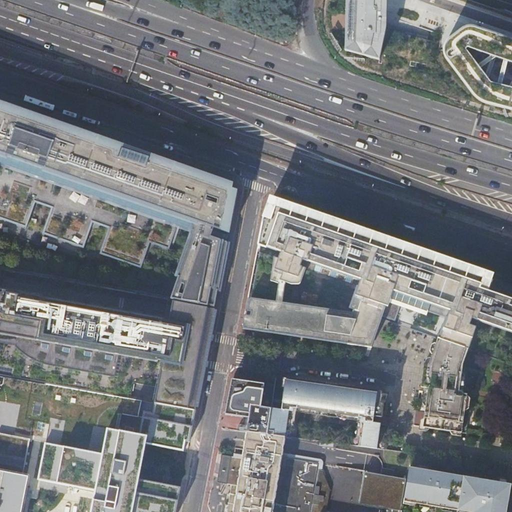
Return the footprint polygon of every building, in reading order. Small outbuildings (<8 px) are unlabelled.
[(389,0),(351,0),(349,57),(380,65),(426,76),(430,36),(389,27),(389,0)] [(511,86),(493,81),(469,48),(471,47),(511,60),(511,37),(477,26),(472,25),(466,27),(451,37),(448,42),(447,46),(447,53),(472,89),(475,93),(482,98),(491,101),(511,106),(511,86)] [(232,189),(233,183),(203,173),(150,156),(150,158),(123,149),(120,158),(118,157),(121,147),(43,122),(0,107),(0,217),(27,227),(36,202),(52,208),(43,233),(84,247),(93,222),(109,227),(100,253),(141,267),(150,242),(169,248),(177,225),(193,231),(178,276),(179,276),(170,300),(174,300),(214,309),(216,299),(218,290),(219,291),(228,243),(227,243),(227,242),(211,236),(214,228),(230,234),(234,213),(238,192),(232,189)] [(425,254),(419,252),(272,201),(266,218),(264,217),(262,229),(255,262),(243,325),(244,325),(243,329),(283,335),(319,340),(372,348),(381,319),(382,317),(395,321),(401,305),(427,314),(428,311),(446,318),(438,339),(468,349),(469,350),(477,327),(470,325),(472,318),(483,322),(511,332),(511,300),(491,294),(496,279),(463,268),(444,261),(438,259),(425,254)] [(426,250),(421,248),(419,252),(425,254),(438,259),(444,261),(445,259),(439,256),(440,255),(426,250)] [(0,333),(17,336),(15,348),(16,349),(18,351),(20,353),(22,354),(24,356),(26,357),(29,358),(31,360),(34,361),(36,362),(38,362),(39,363),(40,363),(73,370),(114,377),(118,355),(157,361),(157,360),(162,361),(154,404),(184,410),(195,412),(203,371),(215,309),(214,309),(174,300),(170,322),(163,321),(163,319),(21,294),(21,295),(7,293),(8,292),(0,290),(0,333)] [(464,363),(468,349),(438,339),(430,364),(429,363),(425,387),(429,388),(424,427),(426,428),(467,433),(472,394),(459,393),(464,363)] [(291,379),(284,378),(283,387),(286,387),(287,380),(291,381),(291,379)] [(252,382),(232,379),(229,397),(225,414),(250,418),(247,432),(268,434),(271,408),(275,385),(252,382)] [(363,418),(359,447),(378,449),(382,423),(374,422),(375,416),(383,417),(384,410),(385,402),(386,402),(389,393),(378,391),(313,382),(291,379),(291,381),(287,380),(286,387),(283,410),(271,408),(268,434),(284,437),(286,437),(288,421),(293,421),(295,408),(308,410),(308,413),(349,419),(349,416),(363,418)] [(79,412),(67,410),(65,419),(69,420),(77,421),(79,412)] [(135,497),(146,437),(107,430),(102,455),(44,444),(37,480),(78,488),(95,491),(90,511),(132,511),(133,508),(134,502),(135,497)] [(311,511),(313,503),(313,498),(321,500),(322,500),(323,495),(314,494),(318,462),(311,460),(282,456),(283,447),(284,437),(268,434),(247,432),(246,440),(242,462),(230,460),(226,487),(231,488),(227,511),(311,511)] [(29,439),(0,433),(0,511),(21,511),(26,489),(28,479),(28,477),(23,476),(29,439)] [(226,487),(230,460),(220,459),(216,486),(226,487)] [(448,475),(409,468),(404,499),(415,501),(421,502),(421,504),(430,505),(443,507),(453,509),(453,507),(467,510),(477,511),(476,511),(505,511),(507,502),(505,502),(507,493),(509,494),(510,485),(489,482),(448,475)]
